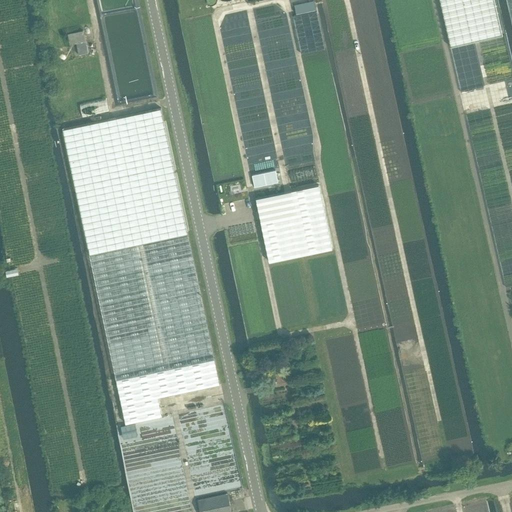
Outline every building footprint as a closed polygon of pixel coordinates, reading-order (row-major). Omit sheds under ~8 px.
[(440,0),(452,48),(503,35),(494,0),(440,0)] [(67,35),(69,45),(76,43),(79,56),(88,54),(83,32),(67,35)] [(141,420),(147,419),(162,416),(158,397),(220,384),(189,240),(181,203),(180,196),(168,140),(163,120),(162,113),(161,108),(120,117),(110,119),(63,129),(66,140),(93,269),(126,424),(141,420)] [(275,170),(252,175),(254,187),(278,182),(275,170)] [(258,207),(260,220),(261,224),(269,262),(332,249),(319,185),(291,191),(256,198),(258,207)] [(265,373),(267,387),(278,385),(275,371),(265,373)] [(127,438),(137,436),(135,424),(121,427),(122,434),(127,433),(127,438)] [(199,501),(201,511),(232,511),(228,494),(199,501)]
